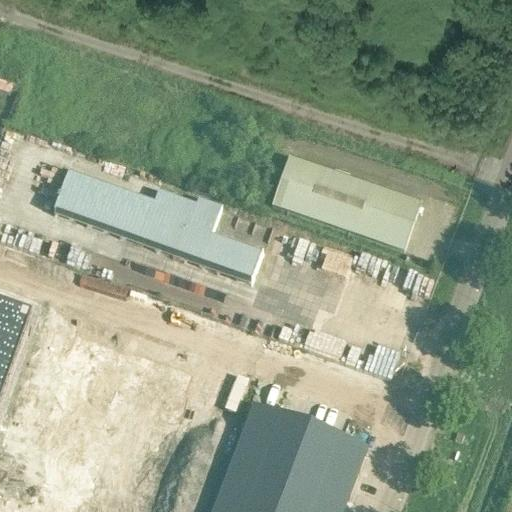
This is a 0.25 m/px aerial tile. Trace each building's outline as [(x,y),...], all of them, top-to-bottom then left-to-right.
[(420,210),(288,165),(271,214),(403,260),(420,210)] [(252,290),(262,262),(211,244),(221,215),(198,207),(195,212),(158,199),(153,210),(68,180),(54,220),(252,290)] [(0,308),(0,332),(24,341),(31,320),(0,308)] [(0,332),(0,355),(16,361),(24,341),(0,332)] [(83,353),(71,349),(69,357),(80,361),(83,353)] [(0,355),(0,378),(9,382),(16,361),(0,355)] [(102,396),(114,363),(94,356),(82,389),(102,396)] [(80,361),(69,357),(66,365),(77,369),(80,361)] [(121,403),(133,370),(114,363),(102,396),(121,403)] [(140,410),(152,377),(133,370),(121,403),(140,410)] [(160,417),(171,384),(152,377),(140,410),(160,417)] [(0,378),(0,401),(2,402),(9,382),(0,378)] [(160,417),(180,424),(192,391),(171,384),(160,417)] [(68,394),(57,390),(54,398),(65,402),(68,394)] [(65,402),(54,398),(51,405),(63,409),(65,402)] [(215,511),(345,511),(367,458),(253,414),(215,511)] [(81,430),(89,433),(93,422),(85,419),(81,430)] [(89,433),(96,436),(100,425),(93,422),(89,433)] [(55,447),(66,451),(75,429),(63,424),(55,447)] [(129,443),(133,431),(125,429),(121,440),(129,443)] [(53,435),(42,431),(39,438),(51,442),(53,435)] [(129,443),(136,445),(140,434),(133,431),(129,443)] [(51,442),(39,438),(37,446),(48,450),(51,442)] [(161,454),(168,457),(172,446),(165,443),(161,454)] [(122,445),(118,456),(126,459),(130,448),(122,445)] [(130,448),(126,459),(133,462),(137,451),(130,448)] [(72,465),(55,511),(76,511),(78,509),(87,511),(93,511),(108,472),(110,467),(95,462),(92,472),(72,465)] [(39,476),(27,471),(25,479),(36,483),(39,476)] [(108,472),(93,511),(129,511),(136,493),(117,486),(120,476),(108,472)] [(36,483),(25,479),(22,487),(33,491),(36,483)]
